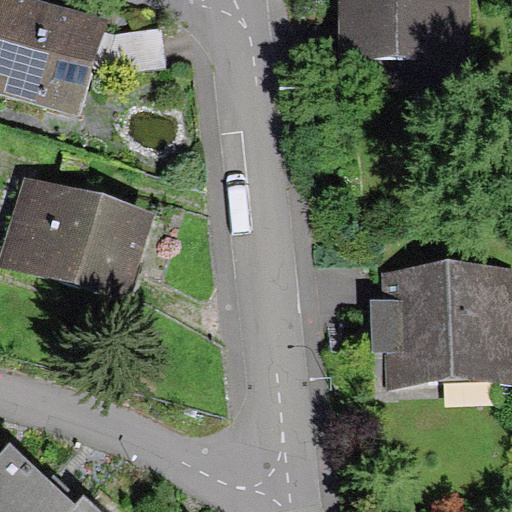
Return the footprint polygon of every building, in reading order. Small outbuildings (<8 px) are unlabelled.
[(454,0),(348,0),(349,66),(455,64),(454,0)] [(79,32),(0,13),(0,126),(54,140),(79,32)] [(153,226),(15,192),(0,252),(0,298),(128,330),(153,226)] [(502,289),(383,294),(386,381),(505,376),(502,289)] [(0,511),(91,511),(84,505),(77,511),(71,511),(10,455),(0,465),(0,511)]
